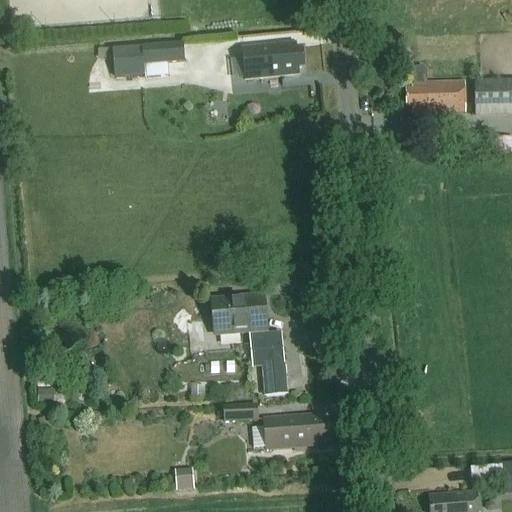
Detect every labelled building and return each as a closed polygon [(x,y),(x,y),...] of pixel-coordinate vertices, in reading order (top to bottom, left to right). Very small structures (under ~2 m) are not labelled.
[(242,49),(245,81),(297,75),(297,69),(303,69),(301,49),(295,50),(294,44),(242,49)] [(185,64),(184,45),(113,50),(115,79),(144,77),(144,67),(185,64)] [(466,84),(427,84),(427,73),(423,69),(416,69),(412,73),(413,89),(402,89),(403,108),(415,107),(415,113),(467,112),(466,84)] [(511,82),(474,83),(475,119),(511,117),(511,82)] [(511,156),(511,141),(493,143),(494,157),(511,156)] [(216,336),(261,332),(258,299),(213,303),(216,336)] [(266,399),(288,397),(282,335),(250,338),(253,370),(263,369),(266,399)] [(39,393),(39,404),(51,404),(51,393),(39,393)] [(258,407),(223,408),(224,425),(258,423),(258,407)] [(325,440),(330,439),(329,421),(323,421),(323,415),(265,418),(267,449),(325,446),(325,440)] [(193,471),(176,472),(177,488),(194,487),(193,471)] [(479,511),(479,494),(429,497),(429,511),(479,511)]
